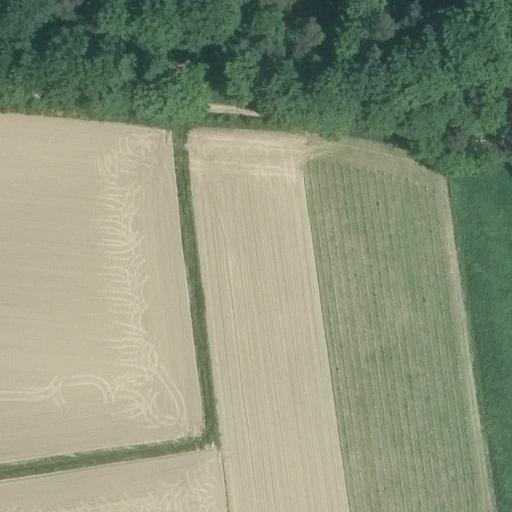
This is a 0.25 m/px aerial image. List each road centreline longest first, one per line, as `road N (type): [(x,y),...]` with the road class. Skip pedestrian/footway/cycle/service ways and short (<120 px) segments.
road 1 (track): [(174,108),(215,443),(0,475)]
road 2 (track): [(0,77),(174,108),(332,124),(394,117),(511,60)]
